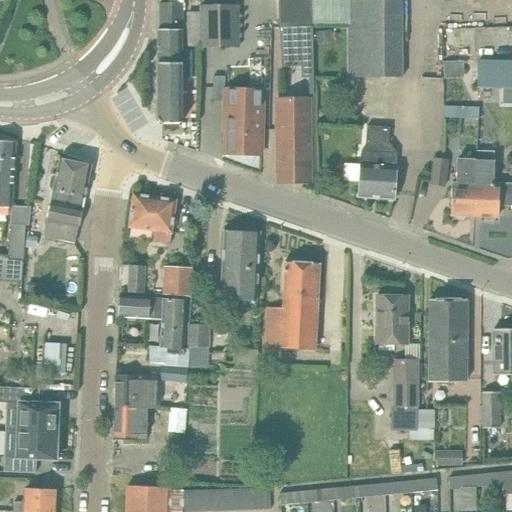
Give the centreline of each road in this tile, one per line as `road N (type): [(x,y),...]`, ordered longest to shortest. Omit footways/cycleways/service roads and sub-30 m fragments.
road 1 (tertiary): [(511,282),(117,146)]
road 2 (residential): [(88,511),(101,265)]
road 3 (unclassified): [(101,265),(117,146)]
